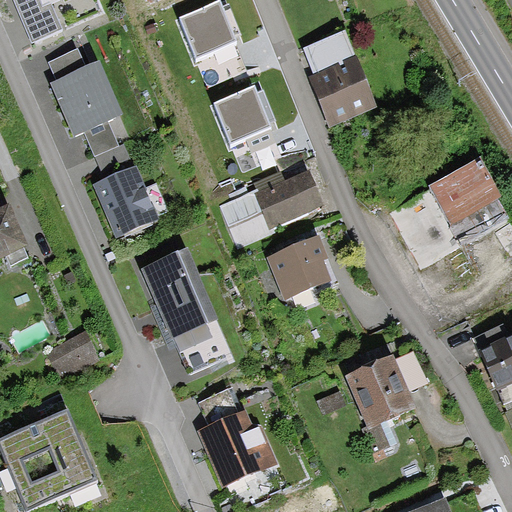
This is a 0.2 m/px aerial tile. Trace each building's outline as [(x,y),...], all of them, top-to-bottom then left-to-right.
[(12,0),(33,46),(64,32),(52,5),(43,9),(39,0),(12,0)] [(224,1),(178,18),(195,61),(241,44),(224,1)] [(330,128),(376,111),(347,33),(301,50),(330,128)] [(79,53),(50,66),(58,85),(51,88),(75,142),(86,138),(102,176),(132,163),(125,146),(120,148),(110,126),(124,120),(100,67),(87,72),(79,53)] [(258,85),(213,102),(229,145),(275,128),(258,85)] [(498,228),(511,255),(511,202),(488,154),(385,205),(417,268),(498,228)] [(139,168),(93,188),(117,242),(160,223),(158,219),(169,214),(157,186),(148,190),(139,168)] [(274,231),(325,210),(310,174),(286,184),(282,173),(254,185),(257,192),(220,207),(238,251),(276,235),(274,231)] [(10,211),(0,215),(0,265),(7,262),(11,270),(28,262),(25,254),(28,253),(10,211)] [(320,240),(267,262),(285,306),(333,286),(324,266),(329,264),(320,240)] [(237,364),(188,255),(142,275),(188,379),(227,361),(230,367),(237,364)] [(504,327),(473,341),(480,356),(511,342),(504,327)] [(86,334),(48,353),(62,381),(100,362),(86,334)] [(480,356),(504,409),(511,405),(511,341),(511,342),(480,356)] [(414,353),(346,382),(367,429),(361,431),(372,457),(391,449),(383,430),(417,415),(408,395),(428,386),(414,353)] [(210,430),(199,435),(223,491),(278,467),(262,428),(252,425),(247,413),(239,417),(229,394),(200,406),(210,430)] [(341,394),(318,403),(324,418),(347,408),(341,394)] [(69,414),(0,442),(0,453),(24,511),(35,511),(99,485),(69,414)] [(450,511),(446,501),(419,511),(450,511)]
